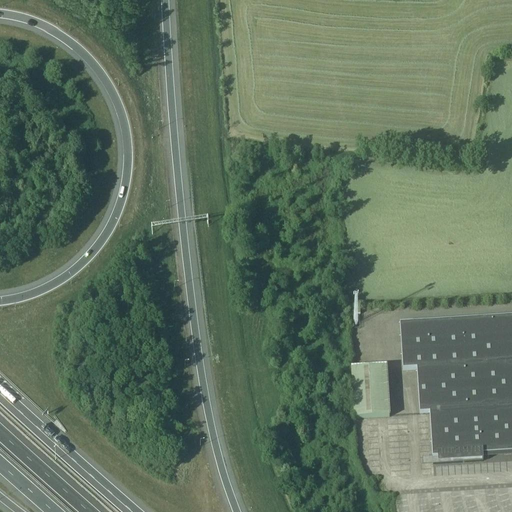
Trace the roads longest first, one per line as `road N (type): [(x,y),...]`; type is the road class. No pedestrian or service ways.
road 1 (motorway): [(236,511),(204,402),(164,0)]
road 2 (motorway): [(0,14),(48,28),(94,66),(123,120),(128,160),(122,196),(94,249),(53,283),(0,300)]
road 3 (motorway): [(135,511),(0,392)]
road 4 (motorway): [(92,511),(0,428)]
